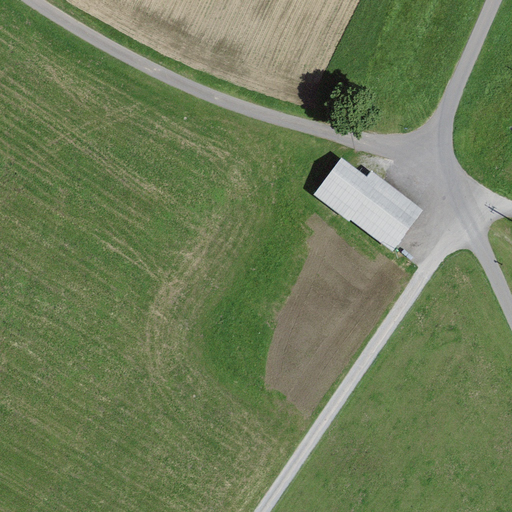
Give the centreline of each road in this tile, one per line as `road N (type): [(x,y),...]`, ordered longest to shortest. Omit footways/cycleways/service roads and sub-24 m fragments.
road 1 (residential): [(37,0),(146,66),(229,103),(444,167)]
road 2 (track): [(464,213),(261,511)]
road 3 (unclassified): [(493,0),(445,110),(444,167)]
road 4 (unclassified): [(444,167),(511,313)]
